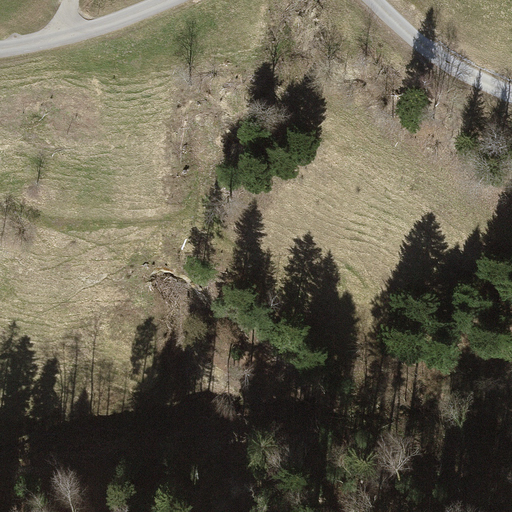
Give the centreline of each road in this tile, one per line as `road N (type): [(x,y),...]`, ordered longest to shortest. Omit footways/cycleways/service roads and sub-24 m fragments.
road 1 (residential): [(168,0),(42,46),(0,50)]
road 2 (residential): [(511,95),(437,57),(375,0)]
